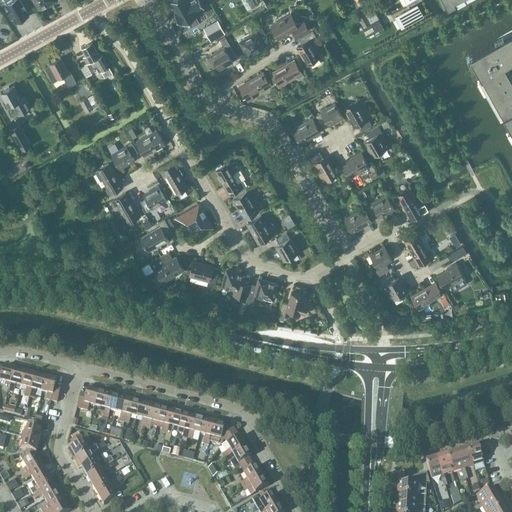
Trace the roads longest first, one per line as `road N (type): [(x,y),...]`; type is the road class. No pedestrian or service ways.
road 1 (residential): [(343,253),(305,276),(249,262),(184,149),(130,179),(131,186)]
road 2 (residential): [(301,511),(235,408),(78,366)]
road 3 (tertiary): [(0,281),(51,285),(244,337)]
road 4 (residential): [(343,253),(272,127),(204,98)]
road 5 (residential): [(91,511),(57,450),(78,366)]
road 6 (tertiary): [(370,511),(376,367)]
road 7 (tertiary): [(382,352),(244,337)]
road 8 (tertiary): [(376,367),(511,351)]
road 9 (tertiary): [(244,337),(376,367)]
road 10 (tertiary): [(511,334),(445,350),(382,352)]
road 11 (unclassified): [(0,61),(110,0)]
